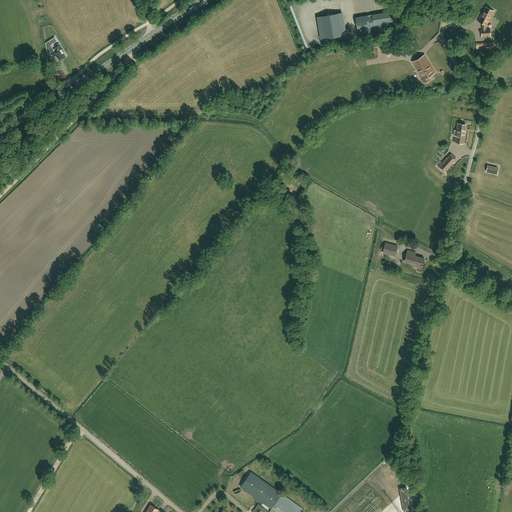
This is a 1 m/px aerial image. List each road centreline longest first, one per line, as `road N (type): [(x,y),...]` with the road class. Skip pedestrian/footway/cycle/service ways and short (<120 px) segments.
road 1 (unclassified): [(511,300),(455,268),(447,255),(485,99),(443,43),(447,0)]
road 2 (secondary): [(0,132),(199,0)]
road 3 (track): [(0,194),(126,63),(122,54)]
road 4 (unclassified): [(179,511),(79,426)]
